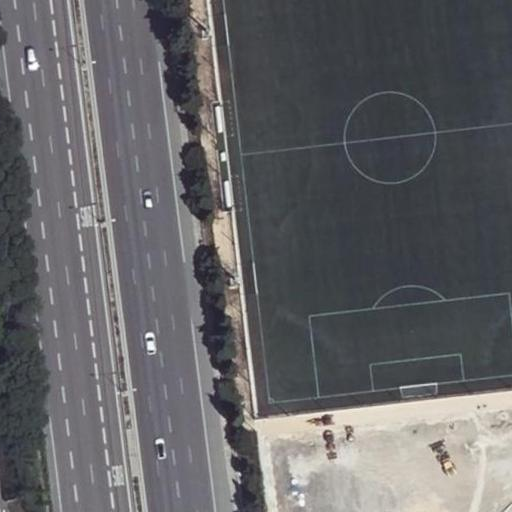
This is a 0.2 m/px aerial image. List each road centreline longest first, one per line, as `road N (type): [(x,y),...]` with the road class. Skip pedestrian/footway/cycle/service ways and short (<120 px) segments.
road 1 (motorway): [(33,0),(96,511)]
road 2 (motorway): [(172,511),(111,0)]
